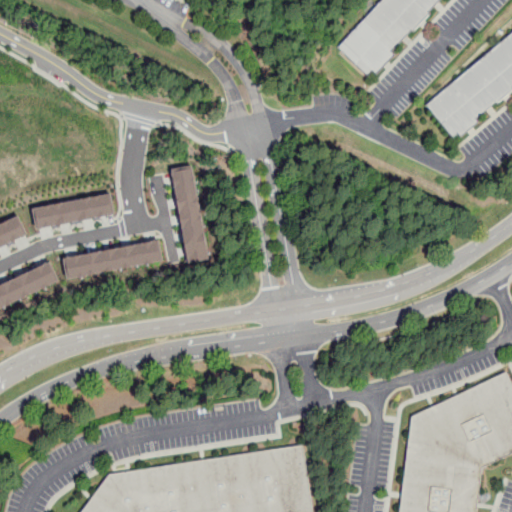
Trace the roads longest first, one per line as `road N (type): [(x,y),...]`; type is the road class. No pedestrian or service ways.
road 1 (secondary): [(0,419),(106,367),(383,321),(511,260)]
road 2 (secondary): [(511,223),(392,287),(133,331)]
road 3 (residential): [(292,338),(239,79),(209,46),(140,0)]
road 4 (residential): [(166,222),(45,245),(0,265)]
road 5 (secondary): [(133,331),(57,347),(0,373)]
